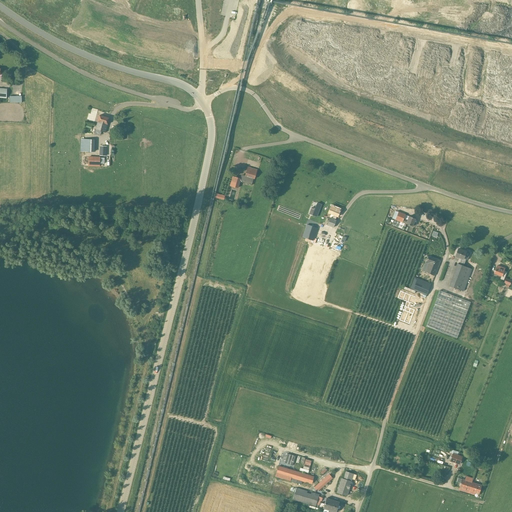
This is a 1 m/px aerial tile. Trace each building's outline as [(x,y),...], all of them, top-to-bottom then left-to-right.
[(193,41),(198,23),(188,20),(187,21),(180,19),(182,14),(172,11),(171,12),(170,14),(164,12),(163,14),(150,10),(146,26),(152,28),(153,31),(154,30),(158,29),(164,31),(165,26),(166,30),(167,28),(169,29),(171,28),(174,29),(175,33),(182,35),(186,36),(185,38),(188,39),(189,43),(190,40),(193,41)] [(142,34),(138,45),(149,49),(150,46),(150,44),(145,42),(146,40),(148,41),(151,43),(153,39),(142,34)] [(96,130),(105,132),(107,124),(109,118),(99,115),(98,122),(96,130)] [(82,151),(94,152),(95,139),(82,139),(82,151)] [(88,165),(100,165),(100,157),(88,157),(88,165)] [(256,172),(247,170),(245,176),(243,175),(241,177),(240,179),(240,182),(252,185),(254,179),(256,172)] [(312,207),(310,213),(318,215),(322,204),(318,203),(316,208),(312,207)] [(331,206),(328,212),(332,214),(331,214),(334,215),(332,218),(330,217),(327,225),(333,227),(336,220),(335,220),(337,216),(338,217),(340,210),(331,206)] [(395,211),(392,218),(395,219),(393,224),(393,225),(404,230),(406,224),(413,226),(416,219),(409,216),(407,220),(404,219),(405,215),(397,211),(396,211),(396,212),(395,211)] [(317,228),(307,225),(303,237),(311,240),(293,292),(306,296),(325,240),(315,236),(317,228)] [(329,277),(344,233),(333,229),(323,258),(326,259),(320,274),(329,277)] [(458,248),(455,256),(461,259),(459,264),(457,263),(448,286),(463,291),(472,269),(463,266),(466,259),(464,258),(466,251),(458,248)] [(425,272),(434,275),(438,266),(440,260),(429,256),(426,263),(428,263),(425,272)] [(496,267),(494,273),(494,274),(494,275),(495,276),(496,276),(497,275),(501,276),(500,279),(503,280),(507,272),(504,270),(505,268),(497,265),(496,268),(496,267)] [(417,280),(413,290),(422,293),(426,284),(417,280)] [(398,295),(408,299),(411,292),(401,288),(398,295)] [(310,289),(308,296),(317,298),(319,291),(310,289)] [(470,302),(439,290),(426,326),(457,338),(470,302)] [(315,324),(319,309),(291,300),(287,312),(297,315),(296,316),(302,318),(303,318),(311,321),(310,322),(315,324)] [(416,307),(406,303),(400,317),(410,321),(416,307)] [(300,467),(299,470),(308,472),(310,462),(305,461),(303,468),(300,467)] [(309,482),(311,475),(276,465),(274,472),(309,482)] [(346,471),(344,479),(342,478),(337,493),(347,496),(349,488),(350,485),(351,481),(349,481),(352,473),(346,471)] [(329,474),(314,487),(316,490),(317,489),(318,490),(333,478),(329,474)] [(459,488),(469,491),(472,482),(458,478),(457,482),(461,483),(459,488)] [(316,506),(317,500),(318,496),(319,494),(273,480),(269,492),(316,506)] [(472,482),(469,491),(479,494),(481,485),(472,482)] [(323,508),(329,510),(332,500),(326,498),(324,504),(321,503),(319,507),(323,508)] [(332,500),(329,510),(328,511),(336,511),(337,509),(339,509),(340,506),(338,505),(339,502),(332,500)]
